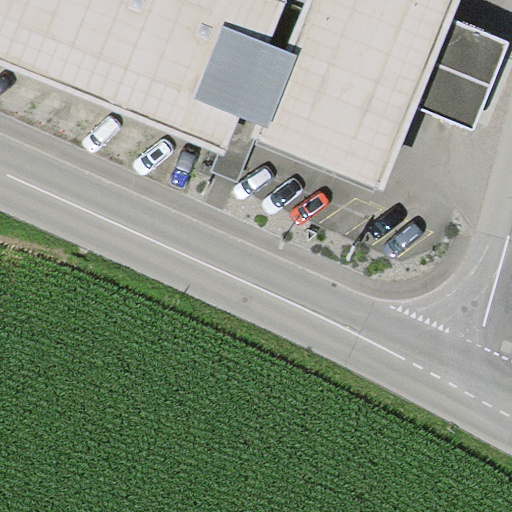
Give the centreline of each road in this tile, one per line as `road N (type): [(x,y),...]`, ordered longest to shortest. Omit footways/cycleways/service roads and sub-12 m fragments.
road 1 (secondary): [(446,372),(0,165)]
road 2 (residential): [(446,372),(511,156)]
